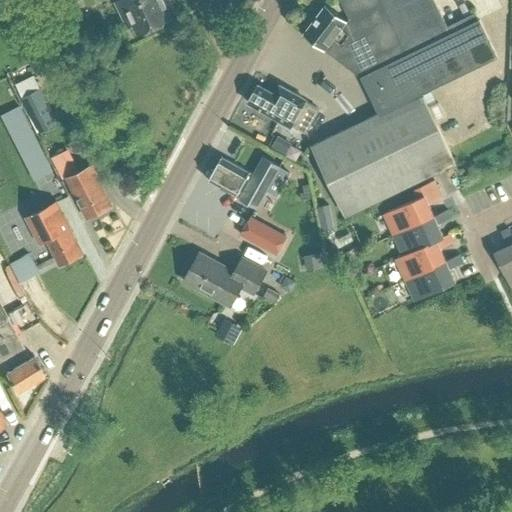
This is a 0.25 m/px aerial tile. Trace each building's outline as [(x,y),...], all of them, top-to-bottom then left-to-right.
[(117,0),(116,1),(128,27),(135,23),(139,33),(171,17),(163,1),(164,0),(117,0)] [(325,5),(304,34),(325,50),(325,49),(362,77),(407,55),(380,0),(340,0),(349,19),(345,22),(325,5)] [(380,0),(407,55),(362,77),(379,112),(421,92),(497,56),(479,19),(450,33),(447,26),(434,0),(380,0)] [(21,97),(39,133),(58,123),(40,87),(39,87),(34,76),(15,86),(20,98),(21,97)] [(258,85),(248,102),(290,126),(291,125),(305,133),(318,109),(305,101),(305,100),(279,85),(274,94),(258,85)] [(379,112),(312,144),(346,215),(455,162),(421,92),(379,112)] [(51,157),(62,179),(79,170),(68,148),(51,157)] [(257,207),(280,167),(263,157),(249,181),(245,179),(249,172),(221,156),(220,158),(215,160),(212,166),(213,171),(208,179),(236,195),(238,192),(242,194),(241,197),(257,207)] [(88,218),(111,206),(90,165),(67,177),(88,218)] [(414,189),(418,197),(384,213),(393,234),(434,215),(428,202),(442,196),(434,180),(414,189)] [(34,214),(40,226),(53,253),(54,253),(60,265),(83,253),(77,241),(78,241),(64,213),(58,216),(52,204),(48,206),(41,191),(22,201),(30,216),(34,214)] [(259,213),(275,218),(279,209),(262,203),(259,213)] [(321,231),(334,229),(329,204),(316,207),(321,231)] [(434,215),(393,234),(403,254),(444,236),(438,223),(451,217),(448,209),(434,215)] [(245,226),(240,235),(276,255),(287,236),(251,216),(245,226)] [(222,230),(233,237),(240,226),(228,219),(222,230)] [(511,233),(509,228),(501,232),(508,245),(494,251),(511,287),(511,233)] [(450,233),(444,236),(403,254),(395,258),(405,278),(446,260),(440,247),(454,241),(450,233)] [(234,271),(200,252),(184,280),(226,303),(237,283),(254,293),(266,270),(242,257),(234,271)] [(306,256),(309,271),(327,267),(324,252),(306,256)] [(446,260),(405,278),(415,300),(456,281),(450,268),(463,262),(459,254),(446,260)] [(285,276),(279,287),(289,293),(296,282),(285,276)] [(28,357),(0,304),(0,374),(5,372),(15,390),(43,374),(33,354),(28,357)] [(225,320),(217,335),(236,345),(244,331),(225,320)]
